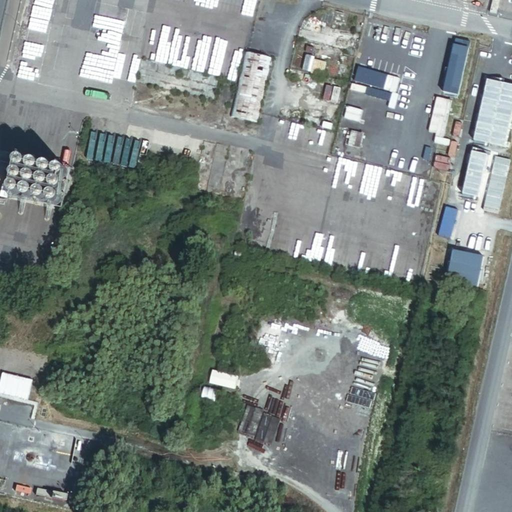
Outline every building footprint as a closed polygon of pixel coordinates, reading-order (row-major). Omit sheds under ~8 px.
[(456,39),(444,91),(459,94),(471,42),(456,39)] [(256,122),(271,57),(246,51),(231,116),(256,122)] [(31,166),(31,165),(31,163),(30,162),(29,161),(28,160),(27,159),(25,159),(24,159),(23,160),(21,161),(21,162),(20,163),(20,165),(20,166),(20,168),(21,169),(22,170),(23,170),(25,171),(26,171),(27,170),(29,170),(30,169),(31,168),(31,166)] [(44,169),(45,168),(44,166),(44,165),(43,164),(42,163),(40,163),(39,162),(37,163),(36,163),(35,164),(34,165),(33,166),(33,168),(33,169),(34,171),(34,172),(35,173),(37,173),(38,174),(39,174),(41,174),(42,173),(43,172),(44,171),(44,169)] [(58,172),(58,171),(58,169),(57,168),(56,167),(55,166),(54,165),(52,165),(51,165),(49,166),(48,167),(47,168),(47,169),(46,170),(46,172),(47,173),(48,175),(49,176),(50,176),(51,177),(53,177),(54,176),(55,176),(56,175),(57,173),(58,172)] [(71,175),(71,174),(71,172),(70,171),(69,170),(68,169),(67,168),(65,168),(64,168),(62,169),(61,170),(60,171),(60,172),(59,174),(59,175),(60,176),(61,178),(62,179),(63,179),(64,180),(66,180),(67,179),(68,179),(69,178),(70,177),(71,175)] [(28,180),(28,178),(28,176),(27,175),(26,174),(25,173),(24,173),(22,173),(21,173),(19,173),(18,174),(17,175),(17,176),(16,178),(17,179),(17,181),(18,182),(19,183),(20,184),(21,184),(23,184),(24,184),(26,183),(27,182),(27,181),(28,180)] [(41,182),(41,181),(41,179),(41,178),(40,177),(39,176),(37,176),(36,175),(34,176),(33,176),(32,177),(31,178),(30,179),(30,181),(30,182),(30,184),(31,185),(32,186),(34,187),(35,187),(36,187),(38,187),(39,186),(40,185),(41,184),(41,182)] [(55,185),(55,184),(54,182),(54,181),(53,180),(52,179),(50,179),(49,179),(47,179),(46,179),(45,180),(44,181),(43,183),(43,184),(43,185),(44,187),(44,188),(45,189),(47,190),(48,190),(50,190),(51,190),(52,189),(53,188),(54,187),(55,185)] [(68,188),(68,187),(68,185),(67,184),(66,183),(65,182),(63,181),(62,181),(61,181),(59,182),(58,183),(57,184),(57,185),(56,187),(56,188),(57,189),(58,191),(59,192),(60,192),(61,193),(63,193),(64,192),(65,192),(66,191),(67,190),(68,188)] [(25,193),(25,191),(25,190),(24,188),(23,187),(22,186),(21,186),(20,186),(18,186),(17,186),(15,187),(15,188),(14,190),(14,191),(14,192),(14,194),(15,195),(16,196),(17,197),(19,197),(20,197),(22,197),(23,196),(24,195),(25,194),(25,193)] [(39,195),(39,194),(39,193),(38,191),(37,190),(36,189),(35,189),(33,189),(32,189),(30,189),(29,190),(28,191),(28,193),(27,194),(27,195),(28,197),(29,198),(30,199),(31,200),(32,200),(34,200),(35,200),(36,199),(38,198),(38,197),(39,195)] [(52,198),(52,197),(52,196),(51,194),(50,193),(49,192),(48,192),(46,192),(45,192),(43,192),(42,193),(41,194),(41,196),(41,197),(41,198),(41,200),(42,201),(43,202),(44,203),(45,203),(47,203),(48,203),(50,202),(51,201),(51,200),(52,198)] [(65,201),(65,200),(65,198),(64,197),(63,196),(62,195),(61,195),(59,194),(58,195),(57,195),(55,196),(54,197),(54,198),(53,200),(54,201),(54,202),(55,204),(56,205),(57,206),(58,206),(60,206),(61,206),(63,205),(64,204),(64,203),(65,201)] [(458,211),(447,208),(440,236),(451,239),(458,211)] [(485,257),(455,250),(449,279),(478,286),(485,257)] [(238,375),(214,369),(210,382),(235,388),(238,375)]
